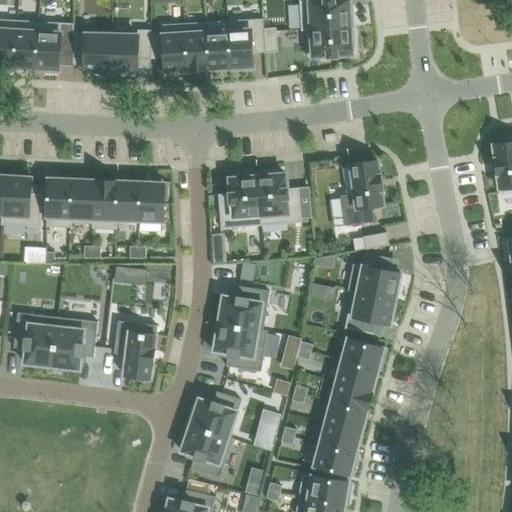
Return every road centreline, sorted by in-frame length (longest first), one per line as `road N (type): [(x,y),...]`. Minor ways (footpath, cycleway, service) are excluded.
road 1 (residential): [(395,511),(455,295),(428,96)]
road 2 (residential): [(194,127),(201,291),(173,405)]
road 3 (residential): [(428,96),(194,127)]
road 4 (residential): [(194,127),(0,120)]
road 5 (residential): [(173,405),(0,383)]
